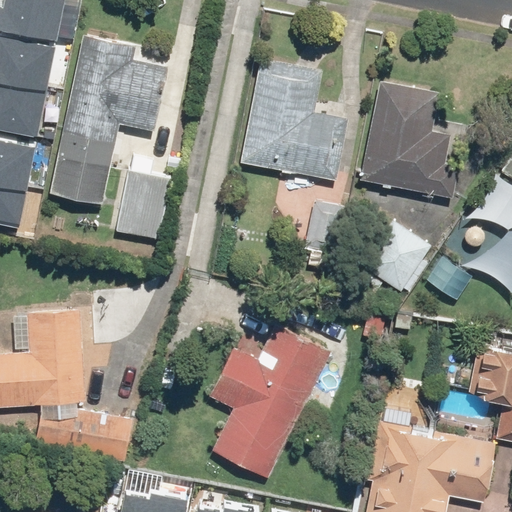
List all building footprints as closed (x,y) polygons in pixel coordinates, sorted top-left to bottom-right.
[(0,0),(0,13),(60,26),(65,0),(0,0)] [(0,67),(50,78),(59,31),(1,20),(0,27),(0,67)] [(100,199),(115,119),(148,126),(162,62),(128,55),(130,42),(77,32),(47,189),(100,199)] [(270,166),(332,178),(344,116),(309,110),(318,67),(256,55),(234,158),(271,165),(270,166)] [(0,67),(0,113),(40,122),(50,78),(0,67)] [(375,78),(356,174),(417,186),(418,184),(449,190),(454,164),(441,162),(446,134),(429,130),(437,90),(375,78)] [(0,175),(27,181),(37,133),(0,126),(0,175)] [(511,149),(501,170),(511,176),(511,149)] [(130,163),(115,229),(152,237),(167,171),(130,163)] [(0,175),(0,221),(18,225),(27,181),(0,175)] [(350,207),(310,199),(302,240),(341,248),(350,207)] [(362,264),(397,287),(425,243),(390,221),(362,264)] [(476,269),(444,247),(427,271),(459,294),(476,269)] [(23,311),(27,350),(0,351),(0,405),(33,403),(35,420),(28,442),(94,461),(109,415),(81,407),(70,306),(23,311)] [(209,444),(263,471),(327,349),(273,321),(254,359),(227,346),(205,390),(231,403),(209,444)] [(496,431),(495,434),(497,434),(496,436),(511,439),(511,351),(476,347),(471,389),(505,393),(497,431),(496,431)] [(441,511),(446,492),(478,499),(492,438),(382,414),(361,511),(441,511)] [(127,482),(119,511),(185,511),(191,490),(164,484),(162,490),(127,482)] [(202,495),(198,511),(264,511),(266,504),(239,497),(238,504),(202,495)]
